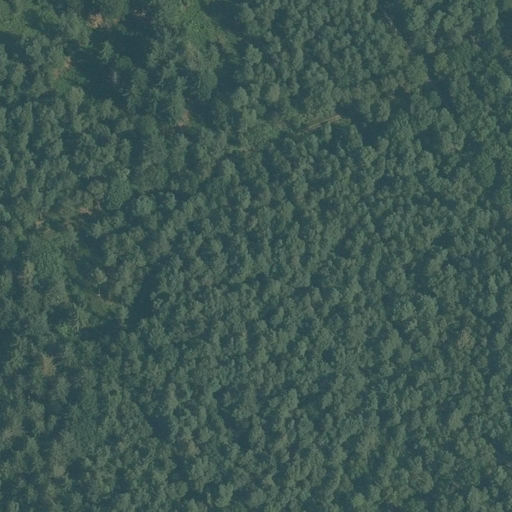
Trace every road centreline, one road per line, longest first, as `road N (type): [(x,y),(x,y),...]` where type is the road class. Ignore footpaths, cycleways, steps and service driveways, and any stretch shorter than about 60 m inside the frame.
road 1 (track): [(420,80),(0,247)]
road 2 (track): [(0,202),(196,511)]
road 3 (track): [(511,216),(420,80)]
road 4 (track): [(391,511),(511,460)]
